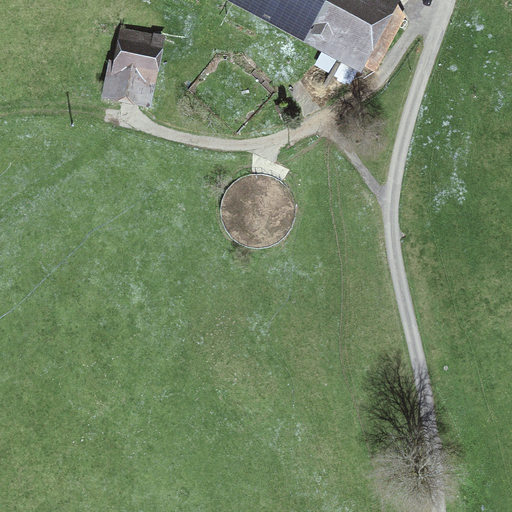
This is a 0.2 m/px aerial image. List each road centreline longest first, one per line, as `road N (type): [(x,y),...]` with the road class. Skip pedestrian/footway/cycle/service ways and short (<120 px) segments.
road 1 (track): [(435,511),(390,220),(399,148),(443,0)]
road 2 (track): [(0,113),(88,111),(205,142),(260,142),(308,126),(365,91),(440,11)]
